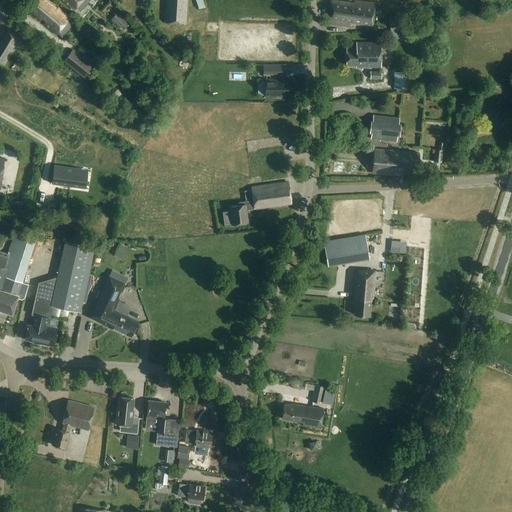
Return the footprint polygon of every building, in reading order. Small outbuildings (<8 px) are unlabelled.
[(51,4),(46,0),(39,0),(31,11),(41,20),(43,18),(47,22),(45,25),(57,34),(62,38),(73,24),(73,23),(74,22),(70,18),(71,17),(59,8),(58,9),(52,3),(51,4)] [(63,0),(75,10),(83,0),(63,0)] [(79,8),(84,14),(94,6),(89,0),(79,8)] [(164,0),(163,22),(184,23),(185,10),(186,10),(187,0),(164,0)] [(357,1),(351,0),(330,0),(329,5),(331,6),(330,13),(328,13),(327,21),(352,25),(353,20),(374,24),(377,3),(357,0),(357,1)] [(112,19),(124,30),(129,23),(117,13),(112,19)] [(391,32),(408,30),(406,16),(389,18),(391,32)] [(0,43),(0,61),(5,64),(21,38),(8,30),(0,43)] [(380,67),(381,42),(356,42),(357,48),(347,48),(347,65),(356,65),(356,67),(380,67)] [(174,52),(177,49),(171,44),(168,47),(174,52)] [(115,62),(121,54),(116,50),(110,57),(115,62)] [(85,79),(94,68),(71,51),(62,62),(85,79)] [(28,64),(18,58),(15,63),(25,69),(28,64)] [(264,65),(264,74),(284,74),(284,65),(264,65)] [(371,80),(382,80),(381,72),(371,72),(371,80)] [(409,89),(409,72),(394,72),(394,89),(409,89)] [(276,80),(267,80),(267,97),(283,97),(283,96),(289,96),(289,82),(276,82),(276,80)] [(124,107),(128,104),(122,93),(117,90),(111,97),(124,107)] [(396,142),(399,118),(374,116),(371,139),(396,142)] [(418,173),(420,153),(404,152),(404,151),(375,149),(372,173),(402,175),(402,172),(418,173)] [(442,163),(443,150),(435,149),(434,162),(442,163)] [(260,161),(261,182),(285,181),(285,160),(260,161)] [(70,186),(81,188),(83,172),(74,171),(75,168),(54,165),(51,184),(67,186),(67,184),(70,184),(70,186)] [(230,211),(222,212),(224,226),(248,223),(246,211),(291,204),(287,183),(251,188),(252,191),(245,192),(246,202),(238,203),(238,206),(229,207),(230,211)] [(22,283),(37,240),(15,234),(7,256),(0,254),(0,310),(11,314),(17,297),(21,298),(23,297),(28,285),(22,283)] [(328,266),(369,259),(365,235),(324,241),(328,266)] [(31,315),(36,316),(36,315),(50,317),(52,306),(80,313),(95,247),(65,241),(55,286),(38,283),(31,315)] [(406,242),(391,241),(390,252),(405,254),(406,242)] [(388,256),(387,301),(421,302),(422,256),(388,256)] [(373,301),(375,271),(356,269),(355,290),(356,290),(354,314),(369,316),(370,300),(373,301)] [(122,291),(126,284),(109,276),(90,318),(132,338),(139,322),(114,310),(119,299),(117,298),(120,291),(122,291)] [(36,315),(36,316),(34,326),(28,325),(25,340),(53,346),(56,329),(49,328),(51,318),(50,318),(50,317),(36,315)] [(65,333),(75,335),(78,317),(69,316),(65,333)] [(324,403),(327,388),(315,385),(312,401),(324,403)] [(134,411),(135,399),(122,398),(121,409),(119,409),(118,425),(123,426),(122,432),(139,434),(139,428),(135,427),(136,411),(134,411)] [(90,430),(96,407),(70,400),(64,422),(66,423),(64,430),(58,428),(54,444),(68,448),(72,432),(71,432),(72,425),(90,430)] [(178,447),(179,435),(181,421),(165,420),(167,403),(150,402),(148,419),(160,420),(157,445),(178,447)] [(325,409),(285,403),(282,420),(303,423),(303,426),(322,429),(325,409)] [(210,447),(212,433),(188,430),(186,443),(210,447)] [(127,435),(126,448),(138,449),(139,436),(127,435)] [(188,460),(190,447),(179,446),(177,458),(188,460)] [(158,462),(157,450),(147,450),(148,463),(158,462)] [(115,461),(111,457),(106,461),(110,465),(115,461)] [(177,469),(188,470),(190,460),(179,459),(177,469)] [(167,485),(169,467),(161,466),(161,471),(158,470),(156,480),(160,481),(159,484),(167,485)] [(189,484),(179,483),(178,496),(188,497),(188,501),(189,503),(198,505),(201,503),(201,499),(203,499),(205,486),(189,484)]
